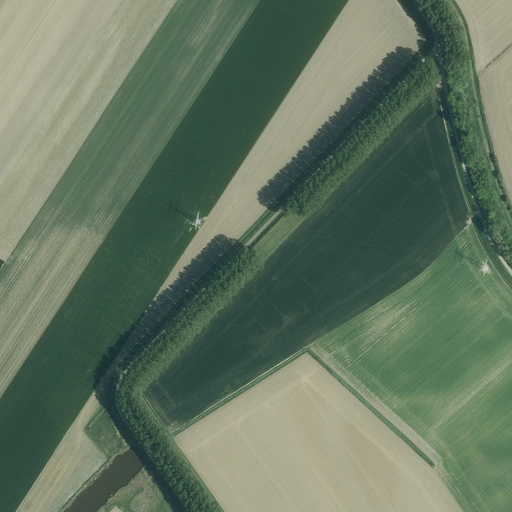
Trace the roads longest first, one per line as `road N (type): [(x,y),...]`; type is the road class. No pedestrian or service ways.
road 1 (unclassified): [(189,511),(118,407),(121,378),(438,53)]
road 2 (unclassified): [(511,273),(473,196),(438,53)]
